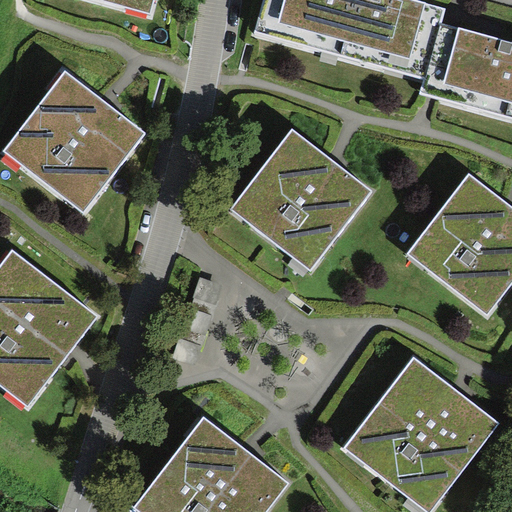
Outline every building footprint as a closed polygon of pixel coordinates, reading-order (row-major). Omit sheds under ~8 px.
[(103,0),(151,13),(153,0),(103,0)] [(410,0),(262,0),(254,32),(424,79),(440,24),(444,9),(410,0)] [(511,43),(489,38),(440,24),(424,79),(420,93),(511,118),(511,43)] [(4,151),(84,212),(145,132),(104,101),(65,71),(4,151)] [(311,269),(372,190),(292,130),(232,208),(311,269)] [(409,253),(487,314),(511,281),(511,209),(469,176),(409,253)] [(98,316),(13,251),(0,267),(0,383),(29,406),(73,349),(98,316)] [(413,357),(345,448),(426,511),(430,511),(499,423),(413,357)] [(135,508),(140,511),(266,511),(288,484),(204,418),(135,508)]
